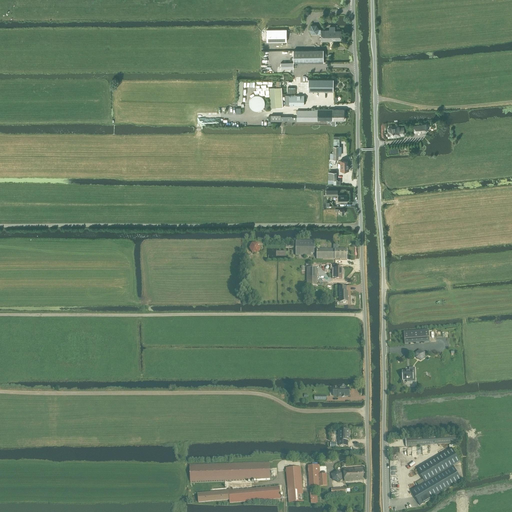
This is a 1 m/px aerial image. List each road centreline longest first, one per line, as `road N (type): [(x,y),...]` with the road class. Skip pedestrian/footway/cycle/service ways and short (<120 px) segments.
road 1 (tertiary): [(385,511),(372,0)]
road 2 (unclassified): [(366,511),(353,0)]
